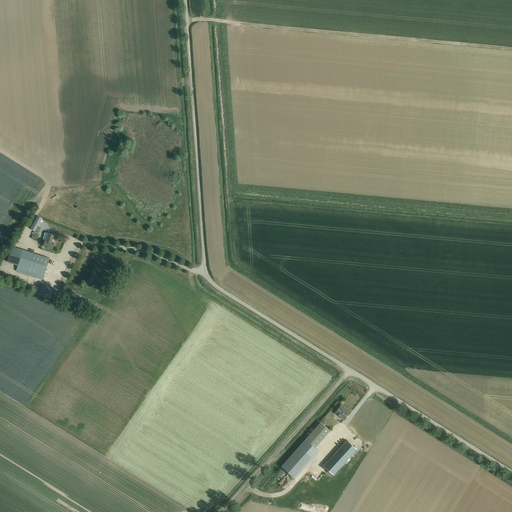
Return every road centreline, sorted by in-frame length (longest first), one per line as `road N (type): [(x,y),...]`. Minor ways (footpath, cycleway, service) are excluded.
road 1 (unclassified): [(511,472),(206,275),(185,0)]
road 2 (track): [(186,20),(511,48)]
road 3 (track): [(220,511),(350,370)]
